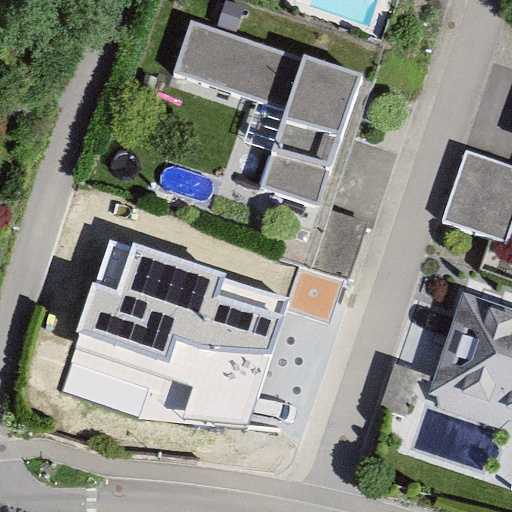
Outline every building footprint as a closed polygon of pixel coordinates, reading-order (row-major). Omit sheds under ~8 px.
[(0,0),(0,48),(37,31),(22,0),(0,0)] [(194,28),(175,82),(288,121),(263,193),(323,214),(367,87),(194,28)] [(508,250),(511,238),(511,171),(468,158),(445,229),(508,250)] [(371,229),(331,216),(312,274),(352,287),(371,229)] [(115,245),(78,356),(108,366),(103,380),(159,398),(164,385),(198,396),(210,360),(235,285),(115,245)] [(341,322),(352,287),(312,274),(301,310),(341,322)] [(236,280),(235,285),(210,360),(214,361),(258,376),(273,381),(299,301),(236,280)] [(511,317),(467,303),(431,406),(511,433),(511,317)]
